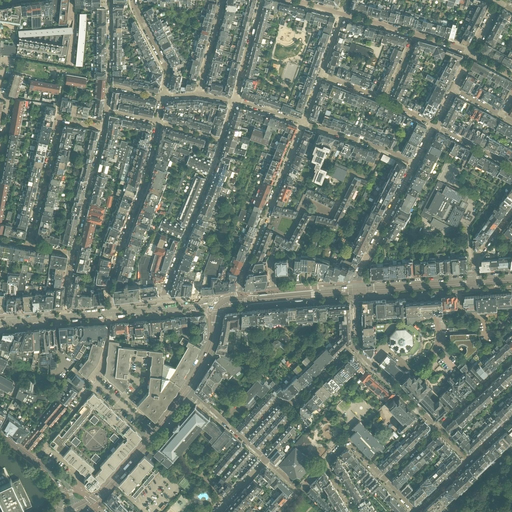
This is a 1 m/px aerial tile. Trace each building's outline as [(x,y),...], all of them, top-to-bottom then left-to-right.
[(59,0),(58,23),(58,24),(66,23),(67,0),(59,0)] [(384,19),(388,20),(393,4),(393,2),(393,0),(388,0),(388,1),(387,7),(384,19)] [(464,0),(463,5),(465,5),(464,10),(466,11),(468,6),(469,3),(473,5),(474,3),(487,9),(488,5),(489,5),(488,2),(479,0),(464,0)] [(40,1),(31,2),(30,27),(40,26),(40,25),(40,1)] [(371,15),(375,16),(379,3),(379,1),(377,1),(376,5),(374,4),(371,15)] [(20,3),(21,12),(19,23),(19,28),(30,27),(31,2),(20,3)] [(0,26),(2,27),(3,20),(19,23),(21,12),(20,3),(10,5),(11,6),(0,7),(0,26)] [(147,6),(148,4),(148,3),(144,3),(140,3),(144,11),(146,16),(157,10),(156,8),(154,8),(153,6),(148,9),(147,6)] [(477,7),(476,9),(484,13),(487,9),(474,3),(473,5),(477,7)] [(289,5),(285,4),(284,8),(281,17),(282,17),(280,24),(284,25),(285,23),(286,20),(283,20),(283,19),(284,17),(285,16),(286,12),(287,12),(289,5)] [(388,20),(393,21),(396,11),(393,10),(395,5),(393,4),(388,20)] [(158,9),(157,10),(146,16),(148,19),(160,13),(158,9)] [(303,9),(300,21),(304,22),(305,18),(307,19),(309,12),(309,11),(307,11),(307,10),(303,9)] [(407,25),(411,12),(411,10),(409,9),(408,12),(406,11),(405,15),(402,24),(407,25)] [(470,10),(469,12),(482,18),(484,13),(476,9),(475,12),(470,10)] [(511,21),(511,14),(510,14),(504,9),(502,10),(499,15),(511,21)] [(164,11),(162,12),(160,13),(148,19),(151,26),(162,21),(161,19),(166,16),(164,11)] [(313,24),(313,23),(316,12),(312,11),(311,12),(309,12),(307,19),(309,20),(309,23),(313,24)] [(407,25),(412,26),(415,14),(415,13),(411,12),(407,25)] [(469,12),(468,14),(467,16),(471,18),(480,22),(482,18),(469,12)] [(79,22),(79,25),(85,25),(85,22),(85,14),(77,14),(77,21),(79,22)] [(499,16),(497,19),(507,25),(508,22),(511,23),(511,21),(499,15),(498,16),(499,16)] [(326,27),(332,29),(335,18),(329,16),(326,27)] [(470,21),(469,23),(477,27),(480,22),(471,18),(467,16),(465,19),(470,21)] [(427,17),(427,18),(424,17),(423,20),(421,29),(425,30),(429,17),(427,17)] [(425,30),(430,32),(434,19),(429,17),(425,30)] [(448,38),(453,39),(455,34),(459,18),(458,17),(456,23),(456,24),(453,23),(448,38)] [(430,32),(434,33),(438,20),(436,20),(436,19),(434,19),(430,32)] [(434,33),(439,34),(443,20),(438,19),(438,20),(434,33)] [(495,23),(494,24),(508,31),(509,30),(507,29),(508,25),(507,25),(497,19),(495,23)] [(131,27),(132,30),(133,31),(134,30),(135,32),(140,29),(135,20),(132,22),(132,25),(133,27),(131,27)] [(163,20),(162,21),(151,26),(154,30),(166,24),(168,23),(166,21),(164,22),(163,20)] [(343,21),(339,31),(345,33),(348,21),(344,20),(343,21)] [(443,20),(439,34),(444,36),(448,22),(448,21),(446,20),(443,20)] [(465,21),(463,26),(475,32),(477,27),(469,23),(465,21)] [(448,38),(453,23),(450,22),(450,23),(448,22),(444,36),(448,38)] [(167,27),(166,24),(154,30),(156,35),(168,29),(171,27),(170,25),(168,27),(167,26),(167,27)] [(493,26),(492,29),(502,35),(504,32),(508,34),(509,32),(508,31),(494,24),(493,26)] [(76,28),(76,35),(84,36),(85,29),(85,25),(79,25),(79,28),(76,28)] [(319,30),(330,33),(332,29),(326,27),(322,26),(320,26),(318,25),(317,29),(319,30)] [(193,26),(193,28),(194,28),(201,30),(200,32),(209,35),(210,31),(210,30),(199,27),(194,26),(193,26)] [(465,30),(464,32),(472,36),(475,32),(463,26),(462,26),(461,28),(465,30)] [(71,32),(72,32),(71,27),(66,27),(18,31),(16,43),(17,43),(15,56),(21,57),(66,65),(71,32)] [(258,27),(256,32),(268,35),(269,35),(270,36),(270,33),(269,33),(264,32),(265,29),(258,27)] [(170,33),(168,29),(156,35),(158,39),(170,33)] [(375,37),(377,37),(377,38),(379,30),(374,29),(372,39),(371,42),(370,45),(375,46),(376,43),(373,42),(375,37)] [(490,33),(489,34),(501,41),(502,39),(501,38),(502,35),(492,29),(490,33)] [(319,30),(318,35),(321,36),(328,38),(330,33),(319,30)] [(377,37),(376,40),(381,42),(382,40),(384,31),(379,30),(377,38),(377,37)] [(347,33),(345,33),(339,31),(338,35),(351,40),(352,40),(353,39),(352,38),(348,37),(349,34),(347,33)] [(381,44),(385,45),(389,33),(388,32),(387,32),(385,31),(384,31),(382,40),(381,42),(381,44)] [(458,33),(457,35),(470,41),(472,36),(464,32),(463,35),(458,33)] [(133,43),(144,37),(142,33),(134,37),(136,39),(133,41),(133,43)] [(158,39),(161,44),(173,37),(170,33),(158,39)] [(388,42),(390,42),(393,34),(389,33),(385,45),(385,44),(387,44),(388,42)] [(317,34),(316,39),(319,40),(327,43),(328,38),(321,36),(318,35),(317,34)] [(455,34),(453,39),(459,42),(466,44),(469,43),(470,41),(457,35),(455,34)] [(488,36),(486,40),(493,43),(495,44),(496,41),(503,45),(505,43),(501,41),(489,34),(488,36)] [(78,43),(77,46),(83,47),(84,44),(84,36),(76,35),(75,43),(78,43)] [(195,41),(198,41),(207,43),(208,39),(196,36),(195,36),(193,35),(193,36),(195,36),(194,40),(195,40),(195,41)] [(255,36),(254,41),(267,45),(268,45),(268,43),(268,42),(267,42),(267,40),(263,38),(255,36)] [(138,43),(139,45),(146,42),(144,37),(133,43),(132,43),(132,45),(134,45),(138,43)] [(161,44),(163,48),(175,42),(179,40),(178,38),(174,40),(173,37),(161,44)] [(404,37),(399,49),(403,51),(408,39),(407,38),(404,37)] [(0,54),(1,54),(1,55),(1,54),(7,55),(11,56),(11,55),(12,55),(12,56),(13,56),(15,56),(17,43),(16,43),(13,42),(12,46),(3,44),(3,41),(0,40),(0,54)] [(482,52),(487,55),(493,43),(486,40),(481,50),(482,52)] [(418,42),(413,52),(419,55),(422,42),(419,41),(418,42)] [(136,52),(137,51),(148,45),(146,42),(139,45),(140,47),(135,50),(136,52)] [(163,48),(165,53),(176,47),(182,44),(181,43),(176,44),(175,42),(163,48)] [(315,45),(314,48),(324,51),(325,47),(312,42),(314,43),(313,45),(315,45)] [(351,42),(350,46),(349,49),(348,51),(348,52),(353,54),(370,60),(373,51),(351,42)] [(487,55),(492,57),(496,50),(494,49),(496,45),(495,44),(493,43),(487,55)] [(197,48),(196,50),(204,52),(205,47),(191,44),(190,46),(197,48)] [(333,49),(343,52),(344,52),(344,50),(348,51),(349,49),(347,48),(342,47),(335,44),(333,49)] [(431,55),(432,55),(434,53),(437,46),(431,44),(428,55),(431,56),(431,55)] [(137,51),(138,53),(139,55),(143,53),(150,49),(148,45),(137,51)] [(391,45),(389,50),(401,55),(403,51),(399,49),(397,48),(396,48),(394,47),(393,46),(391,45)] [(74,49),(74,57),(82,58),(83,47),(77,46),(77,50),(74,49)] [(216,46),(215,51),(229,54),(230,53),(230,52),(223,51),(224,48),(216,46)] [(434,60),(436,61),(442,48),(437,46),(434,53),(432,55),(435,56),(434,60)] [(492,57),(497,60),(503,47),(502,46),(501,49),(500,48),(499,51),(496,50),(492,57)] [(165,53),(168,57),(178,52),(181,50),(180,48),(177,49),(176,47),(165,53)] [(497,60),(501,62),(505,55),(503,53),(505,48),(503,47),(497,60)] [(308,51),(310,52),(322,56),(324,51),(314,48),(316,49),(315,51),(309,49),(308,51)] [(442,59),(445,52),(446,50),(442,48),(436,61),(438,62),(440,58),(442,59)] [(140,57),(141,59),(152,53),(150,49),(143,53),(144,55),(140,57)] [(332,53),(343,57),(344,55),(342,55),(343,52),(333,49),(332,53)] [(388,49),(387,53),(391,55),(399,58),(400,57),(401,55),(389,50),(388,49)] [(445,52),(448,54),(461,60),(463,57),(462,55),(446,50),(445,52)] [(511,51),(510,51),(508,54),(507,56),(505,55),(501,62),(506,65),(511,52),(511,51)] [(168,57),(170,61),(182,55),(181,53),(179,54),(178,52),(168,57)] [(322,56),(310,52),(311,52),(310,54),(312,54),(312,57),(321,60),(322,56)] [(143,63),(146,62),(154,57),(152,53),(141,59),(143,63)] [(330,58),(341,62),(343,57),(332,53),(330,58)] [(251,54),(249,59),(261,62),(263,62),(264,61),(262,60),(260,59),(261,57),(258,56),(251,54)] [(399,58),(391,55),(390,56),(387,55),(388,55),(385,54),(384,56),(391,59),(398,62),(399,58)] [(450,57),(449,60),(459,65),(461,60),(448,54),(447,56),(450,57)] [(182,55),(170,61),(172,66),(182,61),(183,60),(184,60),(184,59),(182,55)] [(214,55),(212,60),(223,63),(226,64),(227,64),(228,60),(228,59),(226,58),(225,62),(222,61),(223,61),(224,59),(223,58),(222,57),(214,55)] [(409,60),(419,65),(421,61),(418,59),(411,56),(409,60)] [(82,58),(74,57),(73,64),(81,65),(82,58)] [(146,70),(149,70),(151,71),(150,70),(148,66),(157,62),(154,57),(146,62),(147,65),(144,67),(146,70)] [(340,66),(340,65),(341,62),(330,58),(329,62),(340,66)] [(382,60),(385,61),(389,63),(396,66),(398,62),(391,59),(390,61),(383,58),(382,60)] [(304,59),(304,60),(307,61),(307,62),(311,64),(310,66),(318,69),(319,64),(308,60),(304,59)] [(409,60),(407,64),(413,67),(414,68),(417,69),(419,65),(414,62),(409,60)] [(445,60),(443,63),(457,69),(459,65),(449,60),(448,62),(445,60)] [(182,61),(172,66),(174,70),(174,72),(173,74),(181,75),(182,72),(181,72),(181,70),(178,69),(179,66),(181,66),(184,65),(183,63),(182,61)] [(385,61),(383,65),(389,67),(394,70),(395,68),(396,66),(389,63),(385,61)] [(469,72),(467,74),(471,76),(478,63),(474,61),(470,69),(472,70),(471,72),(470,71),(469,72)] [(150,70),(159,66),(157,62),(148,66),(150,70)] [(336,75),(341,77),(345,65),(346,64),(344,63),(343,66),(340,65),(340,66),(339,68),(336,75)] [(443,68),(444,69),(454,74),(457,69),(443,63),(442,64),(445,66),(443,68)] [(482,66),(478,63),(471,76),(473,77),(476,72),(478,73),(482,66)] [(350,81),(355,65),(356,65),(355,64),(353,67),(351,72),(348,71),(345,79),(350,81)] [(383,67),(382,69),(389,72),(392,74),(394,70),(383,65),(381,64),(380,66),(383,67)] [(407,64),(406,69),(412,72),(416,73),(417,69),(414,68),(413,67),(407,64)] [(341,77),(345,79),(348,71),(350,67),(345,65),(341,77)] [(350,81),(354,82),(359,71),(356,69),(356,68),(357,67),(356,67),(357,65),(355,65),(350,81)] [(480,74),(478,80),(479,81),(486,68),(482,66),(478,73),(480,74)] [(333,72),(334,69),(327,67),(325,71),(335,75),(336,73),(333,72)] [(389,72),(382,69),(378,67),(378,69),(379,69),(378,70),(382,71),(381,73),(391,78),(392,74),(389,72)] [(247,68),(246,72),(253,74),(255,75),(259,76),(259,73),(258,72),(259,71),(247,68)] [(484,76),(486,78),(490,70),(490,69),(490,70),(486,68),(479,81),(481,82),(484,76)] [(303,73),(308,75),(315,77),(316,73),(305,69),(303,73)] [(440,69),(439,71),(440,72),(452,78),(454,74),(444,69),(443,71),(440,69)] [(150,76),(161,79),(163,73),(162,73),(157,72),(151,71),(149,70),(147,76),(150,76)] [(485,84),(486,84),(487,85),(494,72),(493,71),(492,71),(490,70),(486,78),(488,79),(486,83),(485,84)] [(363,72),(362,72),(359,71),(354,82),(359,84),(363,72)] [(441,75),(440,78),(450,83),(452,78),(440,72),(439,71),(437,74),(441,75)] [(13,72),(11,77),(20,80),(22,75),(13,72)] [(359,84),(363,86),(367,74),(363,72),(359,84)] [(380,75),(379,77),(389,81),(391,78),(381,73),(379,72),(378,75),(380,75)] [(487,85),(489,86),(492,81),(494,82),(498,74),(496,73),(494,72),(487,85)] [(402,77),(411,82),(412,80),(415,81),(416,79),(411,76),(404,73),(402,77)] [(363,86),(368,87),(371,81),(372,76),(367,74),(363,86)] [(435,79),(427,74),(425,78),(434,82),(447,88),(450,83),(440,78),(437,76),(435,79)] [(467,74),(465,79),(475,84),(477,85),(479,86),(480,84),(476,82),(477,80),(473,77),(471,76),(467,74)] [(492,86),(491,87),(494,89),(495,89),(502,76),(498,74),(494,82),(496,83),(494,87),(492,85),(492,86)] [(378,76),(377,78),(378,79),(381,80),(380,82),(387,85),(389,81),(379,77),(378,76)] [(500,85),(502,86),(506,78),(502,76),(495,89),(497,90),(500,85)] [(81,77),(79,87),(81,88),(82,86),(85,86),(85,85),(87,86),(88,81),(86,80),(86,78),(81,77)] [(192,77),(189,90),(193,90),(195,88),(197,78),(192,77)] [(243,84),(243,85),(250,87),(254,88),(256,80),(245,77),(243,84)] [(400,81),(410,86),(411,84),(412,82),(411,82),(402,77),(400,81)] [(303,78),(301,83),(304,84),(312,86),(313,82),(303,78)] [(368,87),(372,89),(374,84),(375,83),(376,80),(377,78),(374,78),(373,81),(371,81),(368,87)] [(501,92),(502,93),(503,93),(510,80),(506,78),(502,86),(504,87),(501,92)] [(461,88),(474,95),(478,86),(479,86),(477,85),(476,87),(474,86),(475,84),(465,79),(461,88)] [(376,80),(375,83),(379,84),(378,86),(385,89),(387,85),(380,82),(376,80)] [(511,81),(510,80),(503,93),(505,94),(508,89),(510,90),(511,85),(511,81)] [(331,89),(332,85),(322,81),(321,85),(331,89)] [(432,86),(432,87),(444,93),(447,88),(434,82),(432,86)] [(474,95),(478,97),(484,86),(486,84),(485,84),(483,83),(481,87),(479,86),(478,86),(474,95)] [(374,84),(372,89),(374,90),(374,88),(375,87),(377,88),(376,91),(383,94),(385,89),(378,86),(374,84)] [(330,93),(331,89),(321,85),(319,90),(326,92),(327,91),(329,92),(328,93),(330,93)] [(331,99),(332,100),(337,86),(332,85),(331,89),(330,93),(329,96),(328,98),(328,99),(331,100),(331,99)] [(336,98),(338,98),(341,88),(337,86),(332,100),(332,102),(334,103),(336,98)] [(482,99),(482,100),(487,91),(489,89),(484,86),(478,97),(479,98),(479,99),(481,100),(482,99)] [(494,89),(491,87),(490,86),(489,89),(487,91),(482,100),(487,102),(491,94),(493,91),(494,89)] [(430,91),(432,92),(442,97),(444,93),(432,87),(430,91)] [(17,91),(8,88),(6,93),(15,96),(17,91)] [(254,88),(253,91),(252,93),(241,90),(240,95),(241,96),(254,101),(256,92),(255,92),(256,89),(254,88)] [(338,98),(337,102),(341,103),(342,102),(346,90),(341,88),(338,98)] [(258,102),(261,95),(261,93),(262,91),(257,89),(256,92),(254,101),(255,101),(255,102),(257,102),(258,102)] [(318,94),(328,98),(329,96),(325,95),(326,92),(319,90),(318,94)] [(342,102),(346,104),(350,91),(346,90),(342,102)] [(348,106),(350,107),(355,93),(350,91),(346,104),(345,104),(346,104),(348,105),(348,106)] [(430,91),(428,96),(440,102),(442,97),(432,92),(430,91)] [(491,104),(495,106),(502,93),(501,92),(498,91),(497,93),(496,96),(491,104)] [(258,102),(263,104),(266,92),(265,92),(263,96),(261,95),(258,102)] [(355,93),(350,107),(354,109),(355,105),(359,95),(355,93)] [(393,98),(403,103),(406,98),(401,96),(395,93),(393,97),(393,98)] [(502,93),(495,106),(500,109),(504,101),(507,95),(505,94),(503,93),(502,93)] [(487,102),(491,104),(496,96),(491,94),(487,102)] [(270,98),(267,105),(272,107),(275,97),(271,95),(270,98)] [(299,99),(298,101),(306,103),(307,99),(298,96),(296,95),(295,97),(299,99)] [(358,111),(361,104),(364,97),(359,95),(355,105),(358,106),(356,110),(358,111)] [(427,101),(438,106),(440,102),(428,96),(427,96),(425,100),(427,101)] [(454,101),(463,107),(465,103),(466,103),(466,102),(456,96),(454,101)] [(279,101),(276,108),(281,110),(285,98),(280,97),(279,101)] [(69,114),(75,115),(77,104),(78,101),(75,100),(75,101),(72,100),(72,103),(71,103),(70,110),(69,114)] [(288,104),(285,112),(290,113),(291,108),(292,106),(293,104),(294,102),(294,101),(292,100),(291,101),(291,102),(289,104),(288,103),(288,104)] [(44,110),(43,112),(54,113),(55,108),(52,107),(53,105),(33,101),(32,103),(44,105),(43,110),(44,110)] [(75,115),(81,116),(83,105),(83,102),(84,101),(81,101),(80,105),(77,104),(75,115)] [(165,108),(168,109),(170,109),(172,110),(173,110),(174,101),(168,101),(166,102),(166,103),(165,108)] [(372,112),(376,113),(380,103),(376,101),(372,112)] [(427,101),(424,107),(425,107),(435,112),(436,108),(437,109),(438,106),(427,101)] [(451,106),(460,110),(461,111),(462,110),(463,110),(463,109),(466,109),(466,108),(463,107),(454,101),(451,106)] [(212,106),(227,111),(228,107),(227,105),(213,102),(212,106)] [(379,113),(381,114),(385,106),(380,103),(376,113),(375,115),(377,116),(379,113)] [(420,104),(417,110),(420,112),(423,114),(430,117),(432,117),(435,112),(425,107),(424,107),(420,104)] [(467,119),(469,115),(473,106),(469,104),(466,111),(464,115),(463,116),(463,117),(467,119)] [(236,107),(235,110),(243,112),(247,114),(248,109),(243,108),(238,106),(238,105),(236,106),(236,107)] [(210,113),(224,118),(227,111),(212,106),(210,113)] [(381,114),(379,118),(381,119),(383,115),(386,116),(390,108),(385,106),(381,114)] [(451,106),(449,110),(461,117),(462,117),(463,117),(463,116),(464,115),(459,113),(460,110),(451,106)] [(469,121),(471,122),(478,108),(473,106),(469,115),(471,116),(469,121)] [(291,108),(290,113),(300,117),(301,116),(303,112),(295,109),(291,108)] [(386,116),(382,123),(384,124),(387,117),(390,119),(394,110),(390,108),(386,116)] [(475,118),(477,120),(482,111),(478,108),(471,122),(473,123),(475,118)] [(321,124),(326,125),(330,114),(330,113),(331,111),(326,110),(326,111),(325,112),(325,115),(324,118),(323,119),(323,120),(322,124),(321,124)] [(392,120),(394,121),(398,112),(394,110),(390,119),(388,122),(391,123),(392,120)] [(447,115),(456,119),(457,117),(460,119),(461,117),(449,110),(447,115)] [(42,115),(42,117),(52,119),(53,116),(54,114),(54,113),(43,112),(40,111),(39,114),(42,115)] [(252,119),(254,120),(257,112),(252,111),(249,122),(251,123),(252,119)] [(478,126),(480,127),(487,113),(482,111),(477,120),(480,121),(479,124),(478,126)] [(398,125),(399,122),(403,114),(398,112),(394,121),(393,124),(395,125),(395,124),(398,125)] [(224,118),(210,113),(210,114),(208,119),(208,121),(212,122),(222,125),(224,118)] [(487,125),(487,124),(491,116),(487,113),(480,127),(482,128),(484,123),(487,125)] [(234,114),(233,119),(244,123),(245,120),(241,119),(242,117),(234,114)] [(261,114),(258,125),(262,126),(263,126),(260,125),(261,122),(263,123),(266,115),(261,114)] [(334,115),(330,114),(326,125),(330,127),(333,118),(334,115)] [(335,114),(334,115),(333,118),(330,127),(334,128),(340,116),(335,114)] [(263,126),(262,126),(267,128),(270,117),(266,115),(263,123),(263,126)] [(317,120),(317,118),(310,115),(308,120),(316,122),(319,123),(322,124),(323,120),(323,119),(321,119),(320,121),(317,120)] [(458,126),(459,124),(454,122),(456,119),(447,115),(444,119),(458,126)] [(342,116),(340,116),(334,128),(339,130),(344,117),(342,116)] [(407,126),(411,119),(410,118),(407,116),(404,122),(403,122),(403,123),(406,125),(407,126)] [(487,124),(491,127),(495,118),(491,116),(487,124)] [(37,120),(41,121),(40,123),(51,125),(52,122),(52,119),(42,117),(38,117),(37,120)] [(254,128),(251,138),(253,139),(253,140),(254,139),(267,144),(272,131),(275,132),(275,131),(276,127),(279,120),(270,117),(267,128),(262,126),(258,125),(255,124),(255,126),(254,128)] [(347,118),(344,117),(339,130),(344,131),(349,119),(347,118)] [(491,127),(496,129),(500,120),(495,118),(491,127)] [(351,119),(349,119),(344,131),(349,133),(354,121),(351,119)] [(407,126),(412,128),(423,134),(425,131),(410,123),(412,119),(411,119),(407,126)] [(410,123),(425,131),(426,128),(427,128),(426,126),(412,119),(410,123)] [(442,124),(455,131),(458,126),(444,119),(442,124)] [(356,121),(354,121),(349,133),(353,134),(359,121),(357,120),(356,121)] [(498,133),(500,131),(504,123),(500,120),(496,129),(497,130),(496,133),(494,132),(493,134),(497,136),(498,133)] [(364,123),(359,121),(353,134),(358,136),(363,125),(364,123)] [(460,133),(465,124),(461,121),(459,124),(458,126),(455,131),(460,133)] [(39,127),(39,129),(49,131),(50,128),(51,125),(40,123),(37,122),(36,126),(39,127)] [(212,122),(211,127),(221,130),(222,125),(212,122)] [(283,122),(279,133),(281,133),(283,130),(285,131),(288,123),(283,122)] [(231,123),(230,128),(246,131),(247,131),(248,129),(241,127),(241,126),(239,125),(231,123)] [(363,125),(358,136),(363,137),(369,125),(364,123),(363,125)] [(465,136),(470,126),(471,124),(470,124),(469,126),(465,124),(460,133),(465,136)] [(470,138),(475,128),(477,125),(475,124),(473,128),(470,126),(465,136),(470,138)] [(63,126),(62,129),(73,132),(77,133),(78,128),(65,125),(63,126)] [(297,127),(292,125),(289,132),(295,134),(297,128),(297,127)] [(374,127),(369,125),(363,137),(368,139),(372,130),(374,127)] [(503,133),(507,135),(511,127),(507,125),(503,133)] [(388,129),(383,144),(387,145),(392,137),(393,135),(393,133),(390,131),(391,127),(389,126),(388,129)] [(211,127),(209,132),(219,135),(221,130),(211,127)] [(377,128),(374,127),(372,130),(368,139),(373,140),(377,128)] [(38,132),(38,135),(48,137),(49,134),(50,131),(49,131),(39,129),(34,128),(33,129),(35,129),(35,132),(36,132),(38,132)] [(77,144),(80,145),(82,140),(85,129),(78,128),(77,133),(76,138),(79,139),(77,144)] [(160,142),(160,144),(180,152),(185,154),(188,155),(189,154),(190,152),(190,151),(181,148),(181,149),(177,148),(179,143),(175,142),(172,141),(169,140),(168,139),(166,138),(164,137),(166,128),(164,128),(163,129),(161,137),(161,138),(161,141),(160,142)] [(229,131),(228,133),(245,137),(246,131),(230,128),(229,129),(228,130),(229,131)] [(373,140),(378,142),(381,133),(382,131),(382,132),(383,130),(377,128),(373,140)] [(407,133),(411,135),(420,140),(423,134),(412,128),(410,132),(409,131),(407,133)] [(474,141),(479,134),(480,131),(475,128),(470,138),(474,141)] [(62,129),(61,135),(70,137),(73,138),(74,134),(73,134),(73,132),(62,129)] [(305,129),(304,133),(314,138),(315,135),(312,134),(313,132),(312,132),(311,131),(310,131),(309,131),(305,129)] [(382,132),(382,131),(381,133),(378,142),(383,144),(388,129),(387,129),(386,131),(385,132),(382,132)] [(479,143),(483,136),(485,133),(486,130),(484,129),(483,132),(482,132),(481,135),(479,134),(474,141),(479,143)] [(122,133),(120,132),(119,134),(107,131),(106,133),(107,133),(106,137),(115,139),(117,140),(117,136),(118,136),(120,136),(122,136),(122,133)] [(228,133),(227,137),(241,140),(241,141),(249,143),(251,138),(245,137),(228,133)] [(435,136),(434,138),(445,144),(447,145),(450,139),(438,133),(437,133),(435,136)] [(483,136),(479,143),(484,146),(489,136),(485,133),(483,136)] [(37,138),(36,141),(47,143),(47,140),(48,140),(48,137),(38,135),(36,134),(34,134),(33,137),(36,138),(37,138)] [(327,154),(334,138),(327,136),(320,134),(313,151),(315,152),(312,159),(317,161),(314,166),(316,167),(315,170),(316,170),(312,179),(322,183),(327,169),(320,166),(321,164),(322,165),(327,154)] [(489,136),(484,146),(487,148),(487,147),(489,149),(494,140),(491,138),(493,136),(493,135),(490,134),(489,136)] [(61,135),(60,141),(69,143),(70,137),(61,135)] [(411,135),(408,140),(418,145),(417,145),(419,142),(420,140),(411,135)] [(292,140),(283,136),(282,136),(281,138),(278,137),(276,136),(275,138),(277,139),(280,140),(279,141),(283,142),(283,141),(286,142),(286,143),(288,144),(290,139),(292,140)] [(227,137),(225,143),(236,146),(237,143),(238,144),(239,142),(242,143),(241,148),(247,149),(249,143),(241,141),(241,140),(227,137)] [(302,137),(300,141),(311,145),(312,144),(309,143),(309,140),(302,137)] [(395,139),(392,137),(387,145),(388,145),(393,148),(398,139),(396,138),(395,139)] [(201,138),(198,148),(197,151),(200,152),(201,146),(203,147),(203,149),(214,152),(216,148),(207,145),(206,147),(204,147),(205,142),(206,140),(201,138)] [(334,138),(329,150),(331,151),(332,150),(334,151),(336,149),(339,140),(334,138)] [(432,144),(441,148),(443,149),(445,144),(434,138),(434,140),(432,143),(432,144)] [(280,140),(277,139),(276,141),(277,142),(276,144),(286,148),(288,144),(286,143),(286,142),(283,141),(283,142),(279,141),(280,140)] [(451,150),(450,152),(455,155),(456,154),(460,145),(450,139),(447,145),(452,148),(451,150)] [(494,140),(489,149),(493,151),(495,152),(500,143),(501,140),(498,139),(497,141),(497,142),(494,140)] [(35,144),(35,146),(45,149),(46,145),(46,146),(47,143),(36,141),(33,140),(32,143),(35,144)] [(334,151),(333,154),(333,155),(335,156),(336,156),(337,154),(339,155),(339,154),(340,154),(341,151),(345,142),(339,140),(336,149),(334,151)] [(408,140),(405,147),(414,151),(415,151),(414,151),(416,148),(418,145),(408,140)] [(59,146),(60,147),(68,149),(70,149),(71,146),(74,147),(74,144),(69,143),(60,141),(58,146),(59,146)] [(124,156),(143,161),(144,159),(146,149),(132,146),(126,145),(127,142),(121,141),(120,145),(120,147),(119,149),(118,155),(122,156),(124,156)] [(341,151),(340,154),(344,156),(349,143),(345,142),(341,151)] [(74,144),(74,147),(73,150),(80,152),(81,145),(80,145),(77,144),(75,143),(74,144)] [(225,144),(224,149),(230,151),(234,152),(233,153),(237,154),(237,153),(245,155),(247,150),(247,149),(241,148),(236,146),(225,143),(225,144)] [(275,143),(273,148),(276,149),(276,148),(280,150),(279,151),(282,152),(283,152),(285,152),(286,148),(276,144),(275,143)] [(349,143),(344,156),(348,158),(349,157),(350,154),(354,145),(349,143)] [(504,145),(500,143),(495,152),(499,154),(504,146),(504,145)] [(178,158),(182,159),(186,161),(187,159),(188,155),(185,154),(183,158),(179,156),(180,152),(160,144),(159,150),(178,158)] [(429,149),(428,150),(438,155),(441,148),(432,144),(430,147),(429,149)] [(299,145),(297,149),(308,153),(308,152),(305,151),(306,148),(299,145)] [(350,154),(349,157),(351,158),(350,159),(352,160),(353,160),(353,159),(359,146),(354,145),(350,154)] [(465,148),(460,145),(456,154),(461,157),(461,156),(465,148)] [(33,152),(44,155),(45,151),(45,149),(35,146),(31,146),(30,146),(29,149),(31,149),(34,150),(33,152)] [(117,158),(118,155),(119,149),(115,148),(113,148),(104,146),(102,154),(111,156),(114,157),(117,158)] [(359,146),(353,159),(358,161),(359,159),(364,148),(359,146)] [(508,148),(504,146),(499,154),(503,156),(508,148)] [(58,153),(67,155),(68,156),(69,153),(67,153),(68,149),(60,147),(58,147),(58,149),(59,150),(58,153)] [(276,149),(269,147),(268,149),(275,151),(274,154),(283,157),(285,152),(283,152),(282,152),(279,151),(280,150),(276,148),(276,149)] [(414,151),(405,147),(402,152),(410,156),(410,157),(412,156),(413,154),(414,151)] [(369,149),(364,148),(359,159),(358,161),(360,162),(362,158),(365,159),(369,149)] [(470,150),(465,148),(461,156),(465,158),(470,150)] [(511,150),(508,148),(503,156),(507,159),(511,150)] [(214,152),(203,149),(202,151),(205,152),(204,153),(204,154),(213,157),(214,152)] [(222,155),(230,157),(231,155),(229,154),(230,151),(224,149),(222,155)] [(366,163),(368,164),(374,151),(369,149),(365,159),(367,159),(366,163)] [(177,161),(178,158),(159,150),(158,153),(158,155),(172,161),(184,166),(186,161),(182,159),(181,162),(177,161)] [(428,150),(426,155),(435,160),(438,155),(428,150)] [(33,156),(32,158),(42,160),(43,157),(44,155),(33,152),(27,151),(27,152),(30,153),(29,155),(33,156)] [(374,151),(368,164),(372,165),(373,163),(374,161),(378,153),(378,152),(374,151)] [(468,161),(472,163),(477,153),(473,152),(471,157),(468,161)] [(57,156),(57,159),(65,161),(67,155),(58,153),(57,154),(57,155),(57,156)] [(283,157),(274,154),(274,156),(267,153),(266,155),(272,158),(272,159),(276,160),(276,159),(279,160),(279,161),(281,161),(283,157)] [(295,153),(294,158),(301,161),(304,162),(305,163),(307,158),(303,156),(295,153)] [(472,163),(476,164),(480,155),(477,153),(472,163)] [(115,162),(116,160),(117,158),(114,157),(114,159),(111,158),(111,156),(102,154),(101,158),(108,160),(115,162)] [(381,159),(391,165),(394,160),(383,154),(381,159)] [(157,158),(156,161),(168,165),(171,166),(172,161),(158,155),(157,157),(157,158)] [(222,155),(220,160),(241,166),(243,161),(230,157),(222,155)] [(266,155),(265,157),(268,159),(267,161),(271,162),(279,166),(281,161),(279,161),(279,160),(276,159),(276,160),(272,159),(272,158),(266,155)] [(426,155),(423,161),(432,166),(433,166),(436,161),(435,160),(426,155)] [(480,169),(481,167),(486,158),(484,157),(480,155),(476,164),(479,166),(478,169),(480,170),(480,169)] [(123,162),(142,167),(143,161),(124,156),(123,162)] [(30,162),(30,164),(41,167),(42,163),(42,161),(42,160),(32,158),(25,157),(24,158),(29,159),(28,161),(30,162)] [(292,162),(303,167),(304,165),(301,163),(301,161),(294,158),(292,162)] [(486,158),(481,167),(483,169),(486,170),(491,161),(488,159),(486,158)] [(56,163),(55,165),(65,168),(66,165),(64,165),(65,161),(57,159),(55,160),(55,161),(56,163)] [(207,160),(207,162),(205,166),(209,168),(211,164),(211,163),(212,162),(213,159),(212,159),(211,159),(210,160),(211,161),(212,161),(207,160)] [(119,174),(139,179),(141,171),(141,169),(142,167),(123,162),(120,161),(116,160),(115,162),(114,166),(114,168),(120,170),(119,174)] [(220,160),(219,165),(239,173),(241,166),(220,160)] [(391,165),(393,166),(404,171),(406,168),(407,166),(406,166),(396,160),(394,160),(391,165)] [(155,166),(166,170),(168,165),(156,161),(155,166)] [(420,167),(429,172),(432,166),(423,161),(421,165),(420,167)] [(488,172),(491,173),(496,163),(494,163),(491,161),(486,170),(489,171),(488,172)] [(279,166),(271,162),(270,165),(263,162),(262,164),(269,167),(269,166),(273,168),(272,169),(275,170),(277,170),(279,166)] [(292,162),(290,166),(298,169),(299,167),(301,168),(300,170),(302,171),(303,167),(292,162)] [(106,172),(108,165),(99,163),(99,166),(98,166),(98,168),(98,170),(105,172),(106,172)] [(336,163),(333,169),(331,174),(343,179),(348,168),(336,163)] [(494,173),(496,175),(501,166),(498,165),(496,163),(491,173),(493,175),(494,173)] [(269,167),(262,164),(261,166),(268,169),(267,171),(276,175),(277,170),(275,170),(272,169),(273,168),(269,166),(269,167)] [(54,169),(54,171),(64,174),(65,168),(55,165),(54,166),(53,168),(54,168),(54,169)] [(219,165),(217,170),(237,178),(239,173),(219,165)] [(82,166),(80,174),(88,176),(90,168),(82,166)] [(155,171),(155,172),(168,177),(167,177),(169,172),(166,170),(155,166),(154,170),(155,171)] [(290,166),(289,170),(300,175),(301,173),(297,171),(298,169),(290,166)] [(392,167),(390,171),(401,177),(402,175),(404,171),(393,166),(392,166),(392,167)] [(496,175),(501,177),(506,169),(501,166),(496,175)] [(420,167),(416,174),(426,179),(429,172),(420,167)] [(28,171),(27,174),(39,176),(40,171),(27,168),(26,171),(28,171)] [(262,169),(260,173),(266,176),(265,176),(269,178),(269,177),(272,178),(272,179),(274,179),(276,175),(267,171),(262,169)] [(506,180),(506,179),(510,171),(506,169),(501,177),(506,180)] [(215,174),(214,176),(235,184),(237,178),(217,170),(215,174)] [(287,174),(297,178),(299,178),(300,175),(289,170),(287,174)] [(52,171),(51,178),(63,180),(65,174),(64,174),(54,171),(52,171)] [(390,171),(387,176),(398,182),(400,178),(401,177),(390,171)] [(153,178),(165,183),(168,177),(155,172),(154,172),(154,173),(153,174),(153,175),(153,176),(154,177),(153,178)] [(259,173),(258,173),(261,174),(259,179),(264,181),(271,184),(272,184),(274,179),(272,179),(272,178),(269,177),(269,178),(265,176),(266,176),(260,173),(259,173)] [(120,179),(137,186),(138,182),(139,179),(119,174),(118,178),(120,179)] [(195,174),(193,178),(203,182),(204,182),(203,182),(205,179),(205,178),(197,175),(195,174)] [(414,177),(413,180),(422,185),(426,179),(416,174),(415,177),(414,177)] [(214,176),(212,182),(233,190),(235,184),(214,176)] [(384,182),(385,182),(396,188),(397,186),(399,182),(398,182),(387,176),(384,182)] [(354,177),(348,190),(354,193),(359,183),(366,185),(368,181),(354,177)] [(63,180),(51,178),(49,183),(62,186),(64,186),(65,184),(62,184),(63,180)] [(151,184),(165,189),(167,184),(166,183),(165,183),(153,178),(153,180),(152,180),(151,184)] [(193,178),(192,182),(202,187),(203,183),(203,182),(193,178)] [(123,187),(135,191),(136,188),(137,186),(120,179),(119,182),(123,183),(123,182),(124,183),(124,184),(123,187)] [(412,182),(410,185),(420,190),(422,185),(413,180),(412,182)] [(258,184),(258,186),(269,190),(272,185),(262,181),(261,185),(258,184)] [(442,229),(447,232),(448,232),(452,224),(456,227),(468,204),(466,203),(470,196),(455,188),(454,189),(450,187),(450,185),(447,184),(446,185),(438,181),(420,215),(430,220),(431,218),(433,219),(430,224),(441,230),(442,229)] [(212,182),(210,187),(231,196),(233,190),(212,182)] [(283,185),(283,186),(284,186),(286,187),(286,188),(288,188),(297,192),(298,191),(296,190),(297,187),(293,186),(291,185),(284,182),(284,183),(283,184),(283,185)] [(382,186),(382,187),(393,193),(395,189),(396,188),(385,182),(385,183),(386,183),(384,187),(382,186)] [(49,183),(48,188),(60,191),(61,191),(63,192),(64,186),(62,186),(49,183)] [(150,190),(163,195),(165,189),(151,184),(150,188),(151,188),(150,190)] [(410,185),(407,191),(417,196),(420,190),(410,185)] [(259,188),(258,192),(267,196),(269,190),(258,186),(257,188),(259,188)] [(282,188),(281,190),(284,191),(290,193),(292,194),(293,192),(298,194),(298,192),(297,192),(288,188),(286,188),(286,187),(284,186),(283,186),(282,186),(282,188)] [(304,186),(298,200),(302,201),(306,194),(311,197),(314,191),(304,186)] [(116,191),(133,197),(135,191),(123,187),(122,189),(121,190),(120,190),(121,188),(117,187),(116,191)] [(210,187),(208,193),(218,197),(225,200),(229,202),(231,196),(210,187)] [(380,192),(380,193),(390,198),(391,196),(393,193),(382,187),(380,191),(380,192)] [(48,188),(47,194),(59,197),(61,191),(60,191),(48,188)] [(314,191),(311,197),(318,200),(321,194),(323,190),(320,188),(318,193),(314,191)] [(146,195),(148,196),(160,201),(163,195),(150,190),(149,192),(148,192),(146,195)] [(278,197),(285,200),(289,202),(291,197),(289,196),(290,193),(281,190),(278,197)] [(348,190),(344,198),(350,201),(354,193),(348,190)] [(119,198),(131,202),(133,197),(116,191),(115,193),(118,195),(120,195),(119,198)] [(407,191),(405,196),(414,201),(417,196),(407,191)] [(101,197),(102,195),(92,192),(91,197),(105,201),(105,198),(105,197),(102,197),(101,197)] [(254,195),(253,197),(265,201),(267,196),(258,192),(256,196),(254,195)] [(208,193),(206,197),(222,204),(224,204),(224,202),(217,199),(218,197),(208,193)] [(379,193),(376,198),(387,203),(389,200),(390,198),(380,193),(379,194),(379,193)] [(503,198),(504,199),(511,205),(511,204),(511,197),(507,194),(506,193),(503,198)] [(186,196),(183,203),(194,207),(195,204),(195,203),(196,202),(196,201),(197,198),(197,197),(189,194),(188,197),(186,196)] [(328,198),(321,194),(318,200),(325,204),(328,198)] [(107,197),(105,205),(110,206),(111,202),(113,196),(110,195),(108,195),(108,197),(107,197)] [(145,201),(157,206),(160,207),(161,204),(159,203),(160,201),(148,196),(147,198),(146,197),(146,198),(145,199),(145,200),(145,201)] [(405,196),(402,201),(412,206),(414,201),(405,196)] [(117,204),(128,208),(130,204),(131,202),(119,198),(118,197),(117,200),(119,201),(117,204)] [(216,207),(220,208),(222,204),(206,197),(204,202),(216,207)] [(244,222),(248,223),(257,227),(261,218),(259,217),(260,214),(262,208),(265,201),(253,197),(252,199),(255,200),(253,203),(246,200),(245,203),(253,206),(251,209),(250,212),(242,209),(237,220),(241,221),(244,222)] [(276,201),(275,205),(282,207),(284,203),(285,200),(278,197),(276,201)] [(21,200),(20,203),(31,206),(33,201),(20,198),(19,200),(21,200)] [(334,201),(328,198),(325,204),(332,207),(334,201)] [(344,198),(339,207),(345,210),(347,207),(353,210),(355,207),(353,206),(353,205),(351,204),(349,203),(350,201),(344,198)] [(374,203),(375,204),(385,209),(386,207),(387,203),(376,198),(374,203)] [(499,204),(500,205),(507,210),(510,207),(511,205),(504,199),(499,204)] [(264,236),(261,244),(267,246),(267,247),(273,249),(272,253),(276,255),(278,248),(279,247),(284,250),(285,250),(286,247),(290,249),(293,249),(296,251),(300,244),(296,242),(300,235),(305,227),(308,221),(309,218),(312,219),(314,215),(306,213),(305,213),(303,215),(300,215),(298,214),(296,214),(299,209),(299,208),(302,201),(298,200),(295,207),(293,211),(290,211),(290,210),(290,209),(286,208),(288,202),(285,200),(284,203),(282,207),(275,205),(273,211),(271,214),(272,214),(276,215),(274,217),(275,218),(268,230),(267,229),(264,236)] [(144,205),(143,207),(155,211),(157,206),(145,201),(145,202),(144,202),(144,203),(144,204),(144,205)] [(402,201),(399,207),(409,211),(412,206),(402,201)] [(204,202),(202,207),(215,212),(216,210),(215,209),(216,207),(204,202)] [(88,209),(103,212),(104,208),(105,208),(105,207),(90,203),(88,209)] [(115,210),(126,214),(128,208),(117,204),(116,203),(115,206),(116,206),(115,210)] [(183,203),(181,207),(191,211),(193,207),(194,207),(183,203)] [(44,204),(43,209),(56,212),(56,210),(58,210),(58,207),(57,207),(44,204)] [(371,209),(372,209),(382,214),(384,210),(385,209),(375,204),(374,205),(373,205),(371,209)] [(65,212),(69,212),(79,214),(81,206),(73,205),(72,205),(71,208),(70,208),(70,210),(65,209),(65,212)] [(500,205),(497,209),(504,215),(505,213),(507,210),(500,205)] [(142,206),(141,210),(142,211),(142,212),(153,217),(157,218),(158,216),(154,214),(155,211),(143,207),(142,206)] [(18,213),(20,213),(29,215),(30,210),(17,207),(17,210),(18,210),(18,213)] [(202,207),(200,211),(210,215),(211,212),(215,213),(219,215),(220,214),(215,212),(202,207)] [(339,207),(335,216),(341,219),(345,210),(339,207)] [(399,207),(396,213),(407,219),(409,220),(411,216),(409,215),(411,212),(409,211),(399,207)] [(492,212),(493,213),(494,213),(501,219),(503,216),(504,215),(497,209),(495,208),(494,208),(494,209),(494,210),(492,212)] [(87,215),(101,218),(102,214),(105,215),(105,213),(103,212),(88,209),(87,215)] [(372,209),(369,215),(379,220),(380,218),(382,214),(372,209)] [(112,214),(112,215),(123,219),(124,217),(125,218),(126,214),(115,210),(114,212),(113,212),(112,214)] [(200,213),(198,216),(217,224),(218,221),(219,219),(219,218),(210,215),(200,211),(200,213)] [(140,216),(139,218),(151,223),(153,217),(141,212),(139,216),(140,216)] [(392,220),(404,226),(407,219),(396,213),(394,217),(392,220)] [(493,213),(489,217),(497,224),(501,219),(494,213),(493,213)] [(42,214),(40,220),(53,223),(55,217),(42,214)] [(87,215),(85,220),(95,223),(101,224),(103,225),(103,223),(102,222),(100,222),(101,218),(87,215)] [(112,221),(122,225),(124,221),(123,220),(123,219),(112,215),(111,217),(113,218),(112,221)] [(177,219),(180,220),(187,223),(187,222),(189,219),(179,215),(177,219)] [(327,218),(314,215),(312,219),(316,220),(315,222),(325,225),(327,218)] [(369,215),(366,221),(376,226),(378,223),(377,223),(379,220),(369,215)] [(198,216),(196,221),(208,226),(211,227),(218,230),(219,231),(219,230),(220,225),(217,224),(198,216)] [(335,216),(333,220),(337,228),(341,219),(335,216)] [(489,217),(486,222),(494,228),(497,224),(489,217)] [(138,222),(137,224),(149,228),(151,223),(139,218),(138,219),(137,220),(137,221),(137,222),(138,222)] [(333,220),(327,218),(325,225),(328,231),(332,232),(334,229),(334,227),(337,228),(333,220)] [(40,220),(39,225),(52,228),(53,223),(40,220)] [(85,220),(84,226),(94,229),(95,223),(85,220)] [(399,233),(398,232),(400,228),(402,229),(404,230),(406,227),(404,226),(392,220),(389,227),(388,228),(385,234),(392,238),(397,240),(399,237),(397,236),(399,233)] [(110,226),(119,230),(120,228),(121,229),(122,225),(112,221),(111,224),(109,223),(108,227),(109,227),(110,226)] [(196,221),(195,226),(209,232),(211,227),(208,226),(196,221)] [(366,221),(363,226),(374,231),(375,229),(376,226),(366,221)] [(9,234),(11,229),(12,224),(12,223),(9,222),(9,223),(6,223),(6,225),(4,225),(3,233),(9,234)] [(486,222),(482,227),(490,233),(494,228),(486,222)] [(135,225),(134,229),(147,234),(149,231),(147,231),(147,230),(148,230),(149,228),(137,224),(136,223),(136,225),(135,225)] [(248,223),(246,228),(255,232),(257,227),(248,223)] [(39,225),(38,231),(48,234),(48,233),(49,233),(49,234),(50,234),(52,228),(39,225)] [(84,226),(83,232),(93,235),(94,229),(84,226)] [(106,232),(116,235),(117,233),(117,234),(117,233),(119,233),(120,230),(119,230),(110,226),(109,227),(108,227),(106,232)] [(195,226),(193,230),(205,235),(207,236),(209,232),(195,226)] [(360,231),(359,232),(370,237),(371,237),(372,235),(373,231),(374,231),(363,226),(361,232),(360,231)] [(511,230),(507,226),(503,231),(511,238),(511,230)] [(482,227),(478,232),(486,239),(490,233),(482,227)] [(11,229),(9,234),(23,237),(23,236),(24,236),(26,230),(17,228),(16,228),(15,230),(11,229)] [(244,233),(245,233),(254,237),(255,232),(246,228),(244,233)] [(132,234),(144,239),(146,240),(148,234),(147,234),(134,229),(133,229),(133,231),(132,234)] [(193,230),(191,235),(201,239),(203,240),(205,235),(193,230)] [(36,239),(48,241),(49,236),(49,234),(49,233),(48,233),(48,234),(38,231),(36,239)] [(82,236),(81,238),(91,240),(93,235),(83,232),(82,236)] [(105,239),(115,241),(114,241),(115,239),(117,239),(118,237),(117,237),(116,236),(117,235),(116,235),(106,232),(103,239),(104,239),(105,239)] [(154,233),(149,242),(157,244),(175,250),(177,245),(179,240),(167,236),(157,232),(157,233),(155,232),(154,233)] [(240,237),(252,241),(253,237),(254,237),(245,233),(244,233),(241,232),(239,236),(240,237)] [(360,233),(358,238),(368,243),(369,240),(370,237),(359,232),(360,233)] [(476,235),(474,237),(482,243),(486,239),(478,232),(477,232),(475,235),(476,235)] [(48,241),(58,242),(59,239),(59,237),(53,236),(53,235),(50,234),(49,234),(49,236),(48,241)] [(131,239),(131,241),(142,245),(144,239),(132,234),(131,234),(130,237),(131,238),(131,239)] [(189,240),(199,244),(205,247),(206,245),(203,244),(200,243),(201,239),(191,235),(189,240)] [(240,239),(238,242),(250,246),(252,241),(240,237),(239,239),(240,239)] [(353,243),(365,249),(365,248),(366,246),(368,243),(358,238),(356,237),(354,241),(353,243)] [(482,243),(474,237),(472,240),(473,249),(474,250),(477,250),(478,248),(479,248),(482,243)] [(91,240),(81,238),(80,244),(90,246),(91,240)] [(95,251),(112,255),(116,241),(115,241),(105,239),(104,242),(103,242),(100,251),(100,249),(96,249),(95,251)] [(129,244),(129,246),(136,249),(140,250),(142,245),(131,241),(130,240),(130,241),(129,241),(128,243),(129,244)] [(187,246),(197,250),(204,252),(205,250),(198,248),(199,244),(189,240),(187,246)] [(238,241),(236,247),(248,251),(250,246),(238,242),(238,241)] [(149,242),(142,254),(170,263),(170,262),(171,261),(175,250),(157,244),(149,242)] [(357,252),(362,254),(363,252),(365,249),(353,243),(350,248),(357,252)] [(261,244),(258,251),(264,253),(267,247),(267,246),(261,244)] [(127,246),(126,251),(135,254),(141,255),(141,253),(135,251),(136,249),(129,246),(127,246)] [(197,250),(187,246),(185,251),(195,255),(199,256),(202,257),(203,255),(196,252),(197,250)] [(236,247),(235,252),(246,256),(248,251),(236,247)] [(99,257),(111,260),(112,255),(95,251),(94,257),(99,257)] [(124,256),(134,259),(137,259),(138,257),(134,256),(135,254),(126,251),(124,256)] [(193,260),(197,262),(199,256),(195,255),(185,251),(183,256),(193,260)] [(258,251),(254,261),(262,260),(264,253),(258,251)] [(351,261),(354,262),(355,262),(357,263),(357,264),(359,261),(360,261),(360,259),(360,258),(362,254),(357,252),(355,252),(351,261)] [(451,259),(452,272),(455,272),(460,271),(459,256),(459,254),(454,255),(454,252),(450,252),(451,259)] [(498,252),(498,255),(498,259),(499,268),(510,268),(511,257),(503,257),(502,252),(498,252)] [(50,253),(49,265),(64,267),(65,266),(65,265),(65,263),(66,262),(65,262),(66,260),(66,259),(66,257),(67,257),(67,256),(50,253)] [(206,266),(203,273),(205,273),(204,277),(202,294),(209,293),(212,293),(213,285),(216,285),(216,282),(219,282),(219,275),(219,270),(222,260),(223,257),(211,253),(210,255),(208,260),(207,262),(206,265),(206,266)] [(307,270),(313,270),(315,258),(315,256),(315,253),(312,253),(312,256),(308,255),(308,256),(307,270)] [(435,254),(436,257),(436,261),(437,273),(444,272),(443,260),(443,253),(435,254)] [(490,269),(489,257),(490,256),(490,254),(488,253),(486,253),(483,257),(481,260),(482,264),(479,264),(480,270),(490,269)] [(142,254),(138,262),(141,263),(140,268),(140,286),(141,298),(142,298),(149,297),(150,298),(153,298),(154,297),(154,296),(159,296),(158,291),(158,290),(157,290),(157,288),(157,287),(156,287),(156,286),(155,286),(154,282),(164,280),(166,275),(167,271),(168,269),(170,263),(142,254)] [(498,255),(490,256),(489,257),(490,269),(499,268),(498,259),(498,255)] [(122,264),(132,266),(133,266),(134,264),(133,263),(134,259),(124,256),(122,264)] [(183,256),(181,262),(191,266),(199,269),(199,267),(195,265),(197,262),(193,260),(183,256)] [(244,260),(234,257),(233,256),(231,262),(233,263),(229,271),(239,274),(244,261),(244,260)] [(467,256),(459,256),(460,271),(463,271),(466,271),(468,270),(468,269),(467,256)] [(98,264),(109,266),(111,260),(99,257),(97,264),(98,264)] [(429,261),(428,261),(429,273),(437,273),(436,261),(436,257),(429,258),(429,261)] [(313,272),(319,273),(322,261),(322,259),(315,258),(313,270),(313,272)] [(409,259),(405,260),(406,275),(409,275),(411,275),(413,274),(413,263),(414,263),(414,274),(421,274),(421,261),(413,261),(413,259),(413,258),(409,258),(409,259)] [(420,258),(421,261),(421,274),(429,273),(428,261),(428,258),(420,258)] [(276,273),(276,274),(278,275),(280,275),(281,274),(281,273),(287,273),(288,273),(287,273),(287,271),(287,270),(287,268),(289,268),(289,267),(291,266),(293,259),(287,259),(287,261),(275,261),(276,271),(276,273)] [(324,279),(329,264),(330,262),(323,259),(322,259),(322,261),(319,273),(318,274),(320,275),(320,276),(320,277),(324,278),(324,279)] [(336,263),(330,279),(334,281),(335,279),(337,279),(338,277),(344,260),(341,259),(339,265),(336,263)] [(338,277),(342,278),(344,279),(344,277),(351,262),(345,259),(344,260),(338,277)] [(397,259),(397,260),(398,276),(402,275),(406,275),(405,260),(405,259),(397,259)] [(451,259),(443,260),(444,272),(452,272),(451,259)] [(222,260),(219,270),(226,272),(227,267),(222,265),(223,262),(222,261),(222,260)] [(266,260),(262,260),(254,261),(252,261),(246,275),(245,277),(245,280),(245,281),(244,289),(256,288),(256,287),(256,288),(266,287),(267,285),(267,284),(267,282),(268,281),(268,280),(268,279),(268,277),(266,260)] [(330,280),(330,279),(336,263),(337,261),(334,260),(332,265),(329,264),(324,279),(324,280),(327,280),(328,280),(328,279),(330,280)] [(389,262),(389,263),(390,276),(393,276),(397,276),(398,276),(397,260),(392,261),(392,262),(389,262)] [(139,298),(141,298),(140,286),(140,268),(141,263),(138,262),(135,267),(137,267),(137,266),(138,267),(138,276),(138,279),(138,281),(134,281),(129,284),(129,285),(128,286),(128,284),(127,284),(128,295),(129,299),(130,299),(135,298),(139,298)] [(183,268),(187,270),(192,272),(193,271),(193,270),(190,269),(191,266),(181,262),(179,267),(183,268)] [(351,262),(344,277),(348,279),(351,278),(353,273),(355,268),(357,264),(357,263),(355,262),(354,262),(354,263),(351,262)] [(20,273),(19,273),(18,291),(23,291),(23,294),(23,295),(23,310),(32,309),(31,294),(32,290),(32,285),(33,281),(31,281),(31,283),(31,285),(25,285),(27,277),(32,278),(33,273),(27,272),(28,265),(26,265),(22,265),(21,270),(20,273)] [(175,295),(181,295),(182,285),(187,270),(183,268),(180,276),(178,283),(175,295)] [(186,295),(191,295),(192,295),(194,282),(197,272),(193,271),(192,272),(187,270),(182,285),(181,295),(186,295)] [(228,273),(226,272),(219,270),(219,275),(219,282),(216,282),(216,285),(216,292),(221,292),(224,291),(229,291),(228,281),(228,273)] [(7,271),(7,282),(6,292),(6,293),(5,310),(6,310),(6,311),(7,311),(11,310),(12,310),(12,309),(13,309),(15,309),(15,310),(16,310),(18,291),(19,273),(16,272),(11,272),(7,271)] [(194,282),(192,295),(196,295),(202,294),(204,277),(205,273),(203,273),(197,271),(197,272),(194,282)] [(228,272),(228,273),(228,281),(236,280),(237,275),(228,272)] [(48,276),(46,286),(45,292),(45,295),(45,308),(51,308),(54,285),(55,277),(51,277),(48,276)] [(63,278),(55,277),(54,285),(61,286),(63,278)] [(237,280),(236,280),(228,281),(229,291),(235,290),(236,288),(237,281),(237,280)] [(97,286),(99,303),(102,303),(104,301),(104,300),(102,289),(104,283),(103,282),(94,281),(93,281),(93,285),(94,285),(94,286),(97,286)] [(171,295),(175,295),(178,283),(174,282),(172,288),(171,290),(170,293),(171,295)] [(41,284),(40,283),(39,285),(38,293),(39,309),(45,308),(45,295),(41,295),(42,292),(43,293),(43,292),(45,292),(46,286),(41,286),(41,284)] [(128,295),(127,284),(126,284),(126,286),(125,286),(125,287),(121,288),(120,284),(116,285),(117,289),(115,289),(115,290),(115,292),(115,293),(115,296),(116,298),(116,299),(116,300),(116,301),(117,301),(122,300),(123,300),(129,299),(128,295)] [(33,294),(31,294),(32,309),(33,309),(34,309),(39,309),(38,293),(39,285),(38,285),(38,286),(32,285),(32,290),(33,290),(33,294)] [(54,285),(51,308),(62,308),(63,292),(65,286),(61,286),(54,285)] [(80,295),(80,306),(80,305),(88,305),(89,296),(90,288),(83,287),(83,291),(81,291),(80,295)] [(70,290),(69,295),(74,296),(74,306),(75,306),(80,306),(80,295),(81,291),(79,291),(77,291),(70,290)] [(488,295),(485,295),(487,308),(486,308),(486,312),(497,311),(497,309),(496,295),(491,295),(490,293),(487,294),(488,295)] [(501,294),(496,295),(497,309),(502,308),(502,310),(510,309),(510,306),(511,305),(511,296),(511,293),(506,294),(501,294)] [(477,311),(477,313),(486,312),(486,308),(487,308),(485,295),(483,296),(483,294),(480,294),(480,296),(476,296),(477,311)] [(445,297),(440,297),(441,304),(442,304),(443,312),(451,312),(450,296),(445,296),(445,297)] [(466,311),(477,311),(476,296),(465,297),(465,300),(464,300),(464,308),(465,308),(466,309),(466,311)] [(412,299),(406,299),(407,318),(407,324),(408,325),(410,323),(412,324),(417,318),(420,318),(420,317),(420,316),(423,316),(426,318),(429,318),(431,315),(431,312),(437,312),(439,317),(443,317),(443,315),(443,312),(442,304),(441,304),(440,297),(437,298),(435,300),(426,301),(426,300),(424,297),(419,298),(415,302),(412,299)] [(387,315),(388,315),(390,307),(390,300),(386,301),(386,300),(385,300),(385,299),(382,299),(382,300),(376,301),(376,309),(376,311),(376,313),(376,314),(377,314),(377,316),(381,316),(387,316),(387,315)] [(390,307),(388,315),(393,315),(393,317),(397,317),(397,318),(402,318),(406,318),(407,318),(406,299),(396,299),(396,300),(390,300),(390,307)] [(373,313),(376,313),(376,311),(376,309),(376,301),(366,301),(365,301),(363,301),(363,302),(362,302),(362,314),(373,313)] [(343,318),(343,321),(350,320),(349,308),(349,305),(349,304),(349,303),(346,304),(346,303),(346,304),(342,304),(343,315),(345,315),(345,318),(343,318)] [(330,319),(336,318),(335,314),(336,314),(335,304),(334,304),(334,305),(329,305),(330,311),(328,314),(329,315),(330,319)] [(318,319),(318,322),(326,321),(326,316),(327,316),(328,314),(330,311),(329,305),(328,305),(324,305),(321,306),(317,306),(316,306),(318,319)] [(313,320),(318,319),(316,306),(311,306),(306,307),(308,322),(308,325),(313,324),(313,320)] [(307,325),(308,322),(306,307),(302,307),(297,308),(296,308),(297,318),(297,321),(295,321),(295,324),(298,324),(298,325),(307,325)] [(289,321),(289,317),(288,308),(284,309),(284,308),(280,309),(281,322),(281,323),(286,323),(286,322),(289,321)] [(296,318),(297,318),(296,308),(294,308),(293,308),(288,308),(289,317),(296,317),(296,318)] [(269,326),(269,325),(272,324),(272,325),(272,327),(273,327),(273,323),(272,309),(268,309),(268,310),(264,310),(266,324),(266,326),(269,326)] [(277,322),(281,322),(280,309),(276,309),(272,309),(273,323),(277,323),(277,322)] [(259,329),(259,328),(257,310),(256,310),(249,311),(251,327),(255,327),(258,327),(258,328),(258,329),(259,329)] [(263,324),(266,324),(264,310),(261,310),(257,310),(259,328),(260,327),(260,326),(259,325),(263,325),(263,324)] [(242,328),(241,330),(241,331),(243,331),(243,330),(243,328),(247,328),(251,327),(249,311),(243,312),(242,328)] [(240,339),(241,333),(241,331),(241,330),(238,330),(239,328),(242,328),(243,312),(242,312),(238,313),(232,314),(230,331),(235,331),(237,331),(236,338),(240,339)] [(216,360),(221,364),(231,373),(233,375),(235,374),(237,376),(241,373),(239,370),(241,370),(242,367),(243,368),(244,367),(233,360),(235,349),(236,348),(238,348),(240,340),(240,339),(236,338),(237,331),(235,331),(232,354),(227,353),(228,352),(227,350),(227,349),(228,342),(227,342),(228,337),(230,331),(232,314),(228,314),(227,314),(227,315),(226,315),(225,316),(225,317),(224,317),(224,318),(224,322),(223,327),(221,335),(220,340),(219,342),(220,342),(218,346),(218,347),(215,353),(219,354),(221,357),(220,357),(219,358),(218,358),(218,359),(216,360)] [(187,334),(187,328),(186,317),(179,317),(180,324),(178,325),(178,326),(178,325),(179,330),(179,333),(187,334)] [(167,327),(171,326),(170,319),(170,318),(165,319),(163,332),(166,333),(167,327)] [(153,342),(159,342),(160,328),(160,320),(151,321),(153,342)] [(134,340),(144,339),(142,321),(132,322),(133,330),(134,337),(134,340)] [(115,333),(124,332),(124,323),(115,324),(115,334),(115,333)] [(408,325),(407,324),(399,324),(399,328),(398,328),(398,329),(396,329),(395,330),(391,335),(390,336),(390,337),(390,344),(390,346),(391,347),(396,350),(396,351),(398,352),(399,352),(401,352),(401,356),(409,355),(410,354),(412,356),(421,346),(420,342),(420,343),(418,343),(417,339),(417,336),(420,336),(420,331),(412,324),(410,323),(408,325)] [(363,334),(377,333),(384,333),(386,324),(373,324),(362,325),(363,331),(363,334)] [(88,340),(88,343),(92,344),(92,343),(99,344),(99,325),(88,326),(88,331),(92,331),(90,340),(88,340)] [(73,358),(82,343),(83,343),(88,343),(88,340),(90,340),(92,331),(88,331),(88,326),(83,326),(83,332),(76,344),(74,342),(72,341),(72,343),(67,343),(67,347),(67,354),(73,358)] [(73,338),(72,341),(74,342),(76,344),(83,332),(83,326),(78,326),(78,333),(79,333),(79,334),(77,338),(76,338),(75,338),(73,338)] [(66,347),(67,347),(67,343),(66,327),(65,327),(64,327),(60,327),(59,327),(58,327),(59,340),(60,346),(60,347),(62,348),(60,350),(64,353),(66,349),(66,347)] [(52,348),(51,344),(50,328),(49,328),(47,329),(46,329),(45,329),(47,345),(47,348),(49,348),(49,352),(50,360),(50,364),(50,367),(57,367),(55,349),(52,349),(52,348)] [(38,365),(38,366),(39,366),(41,366),(42,367),(43,368),(43,369),(45,369),(46,370),(48,369),(47,364),(46,360),(49,360),(49,356),(49,348),(47,348),(47,345),(45,329),(38,330),(38,329),(37,329),(37,335),(39,352),(45,352),(46,355),(43,355),(43,356),(42,356),(41,356),(39,356),(39,357),(38,365)] [(25,331),(16,350),(11,362),(13,363),(14,362),(18,354),(32,357),(33,348),(32,330),(25,331)] [(12,344),(11,344),(9,349),(16,350),(25,331),(14,332),(14,336),(12,344)] [(8,369),(11,362),(16,350),(9,349),(11,344),(11,342),(12,341),(12,338),(13,333),(6,333),(3,333),(2,333),(2,334),(1,338),(0,341),(0,356),(4,358),(4,357),(7,358),(4,367),(8,369)] [(313,335),(320,341),(322,339),(315,333),(313,335)] [(342,336),(341,337),(348,344),(351,340),(351,336),(350,333),(342,334),(342,336)] [(457,349),(458,348),(458,347),(459,346),(460,345),(461,345),(462,345),(463,345),(464,345),(465,346),(466,346),(466,347),(467,347),(467,348),(467,349),(467,350),(467,351),(466,352),(466,353),(465,353),(464,354),(463,354),(467,358),(477,348),(476,333),(472,333),(469,333),(469,334),(466,334),(461,333),(458,334),(450,334),(450,341),(451,342),(457,349)] [(279,339),(284,342),(286,344),(290,339),(283,334),(279,339)] [(205,340),(201,335),(197,339),(200,342),(202,344),(206,340),(205,340)] [(335,340),(336,341),(343,348),(344,346),(344,347),(345,346),(348,344),(341,337),(340,336),(338,339),(337,338),(335,340)] [(197,353),(197,352),(200,347),(182,337),(179,343),(183,345),(185,344),(187,346),(175,367),(163,363),(163,355),(162,355),(162,351),(149,350),(148,354),(152,355),(151,364),(150,364),(150,365),(150,366),(150,367),(150,368),(150,369),(150,370),(148,392),(136,405),(154,421),(163,409),(164,408),(165,407),(166,406),(166,405),(167,404),(173,395),(174,394),(175,394),(175,393),(176,392),(176,391),(176,390),(185,378),(183,376),(186,372),(187,371),(188,370),(188,369),(189,368),(189,367),(194,358),(195,357),(196,356),(196,355),(197,354),(197,353)] [(505,343),(503,345),(510,352),(511,349),(511,346),(506,340),(505,340),(504,338),(503,340),(505,343)] [(271,345),(268,349),(271,352),(275,347),(276,347),(279,346),(285,350),(287,346),(282,343),(278,340),(275,341),(272,344),(271,345)] [(109,341),(107,355),(107,356),(106,357),(106,358),(106,359),(106,360),(106,361),(107,361),(106,371),(105,372),(105,373),(104,374),(103,375),(107,378),(107,379),(108,379),(108,380),(109,381),(110,382),(111,382),(112,382),(122,392),(129,384),(126,382),(127,377),(126,377),(127,373),(128,368),(128,367),(129,366),(129,365),(129,364),(129,363),(129,362),(128,361),(129,352),(133,353),(133,348),(120,347),(120,345),(118,345),(119,342),(109,341)] [(333,342),(331,344),(332,345),(339,352),(340,350),(340,351),(340,350),(343,348),(336,341),(334,343),(333,342)] [(501,342),(497,345),(500,348),(506,355),(510,352),(503,345),(501,342)] [(91,345),(88,358),(97,364),(97,363),(98,362),(98,360),(99,359),(103,345),(99,344),(92,343),(92,344),(88,343),(83,343),(82,343),(91,345)] [(326,347),(335,355),(336,354),(336,355),(336,354),(336,355),(339,352),(332,345),(331,344),(330,343),(326,347)] [(495,347),(494,349),(503,359),(506,355),(500,348),(497,345),(495,343),(493,345),(495,347)] [(374,345),(363,346),(364,349),(371,357),(375,351),(374,345)] [(317,357),(314,360),(322,368),(335,356),(335,355),(326,347),(323,350),(322,349),(316,355),(317,357)] [(490,352),(492,355),(499,362),(503,359),(494,349),(493,349),(490,352)] [(401,383),(402,383),(409,375),(409,371),(405,371),(404,372),(395,364),(397,362),(387,354),(379,364),(381,365),(401,383)] [(482,363),(478,359),(477,354),(474,357),(473,357),(476,361),(478,363),(488,373),(492,369),(484,361),(482,363)] [(350,358),(348,360),(357,369),(359,370),(360,371),(362,370),(363,371),(365,368),(354,356),(353,355),(352,355),(352,356),(351,356),(350,358)] [(492,355),(489,359),(495,366),(499,362),(492,355)] [(307,356),(304,358),(318,372),(322,368),(314,360),(312,361),(307,356)] [(97,364),(88,358),(78,370),(86,378),(95,367),(96,366),(96,365),(97,364)] [(307,366),(305,368),(306,369),(313,376),(318,372),(304,358),(303,360),(302,361),(307,366)] [(221,364),(216,360),(215,359),(215,360),(213,363),(212,365),(226,377),(229,380),(233,375),(231,373),(221,364)] [(483,361),(484,361),(492,369),(495,366),(489,359),(486,361),(484,360),(483,361)] [(344,363),(344,364),(349,369),(347,371),(351,375),(357,369),(348,360),(344,363)] [(458,366),(464,372),(476,385),(477,383),(480,381),(484,377),(478,370),(473,365),(469,368),(466,365),(467,365),(464,361),(462,363),(461,362),(458,366)] [(293,365),(296,367),(309,381),(313,376),(306,369),(305,368),(303,370),(298,364),(297,365),(295,363),(293,365)] [(480,369),(478,370),(484,377),(488,373),(478,363),(476,365),(480,369)] [(342,365),(338,369),(347,379),(350,376),(351,375),(347,371),(349,369),(344,364),(342,366),(342,365)] [(225,379),(226,377),(212,365),(211,366),(208,370),(219,380),(222,376),(223,377),(222,377),(225,379)] [(298,374),(297,376),(305,384),(309,381),(296,367),(294,368),(293,369),(298,374)] [(338,369),(334,373),(338,378),(336,380),(341,385),(347,379),(338,369)] [(221,381),(219,380),(208,370),(208,371),(206,374),(204,376),(205,376),(202,380),(202,379),(202,380),(213,390),(214,391),(221,381)] [(361,386),(362,384),(370,375),(371,374),(369,372),(369,371),(367,370),(366,370),(359,379),(362,382),(360,384),(361,386)] [(505,370),(502,374),(509,381),(511,379),(511,380),(511,377),(505,370)] [(0,389),(3,391),(6,392),(6,393),(11,395),(13,391),(11,390),(14,384),(12,383),(14,379),(10,378),(5,376),(5,375),(0,372),(0,389)] [(447,378),(453,384),(453,383),(464,396),(464,395),(466,393),(466,394),(470,390),(472,388),(472,389),(476,385),(464,372),(460,376),(456,379),(453,377),(452,378),(450,376),(447,378)] [(71,380),(80,386),(84,381),(76,374),(74,373),(74,374),(70,379),(71,380)] [(327,380),(336,389),(341,385),(336,380),(338,378),(334,373),(333,374),(334,374),(332,376),(331,376),(327,380)] [(502,374),(497,378),(504,385),(507,383),(510,386),(511,384),(509,381),(502,374)] [(296,375),(291,380),(300,389),(305,384),(297,376),(296,375)] [(364,385),(367,388),(375,379),(374,378),(373,376),(372,376),(370,375),(362,384),(364,386),(364,385)] [(402,383),(419,401),(427,393),(432,388),(430,386),(425,380),(424,381),(422,383),(420,381),(422,379),(419,375),(417,378),(414,375),(412,377),(410,375),(409,375),(402,383)] [(72,384),(79,390),(80,390),(82,388),(80,386),(71,380),(70,379),(68,377),(66,379),(72,384)] [(275,390),(278,393),(280,395),(283,397),(287,398),(290,398),(291,397),(282,389),(278,385),(272,379),(267,384),(259,377),(257,379),(254,383),(240,399),(250,407),(257,399),(259,394),(262,397),(270,387),(269,387),(270,386),(273,389),(275,390)] [(23,392),(33,394),(34,388),(34,387),(35,382),(35,380),(31,379),(28,378),(26,385),(25,385),(23,392)] [(497,378),(494,381),(501,389),(503,387),(505,389),(506,387),(504,385),(497,378)] [(372,389),(373,390),(380,383),(377,381),(378,380),(376,379),(375,379),(367,388),(371,390),(372,389)] [(210,395),(213,390),(202,380),(200,384),(199,385),(210,395)] [(291,380),(286,384),(296,393),(300,389),(291,380)] [(326,381),(323,384),(332,393),(334,391),(335,392),(337,390),(336,389),(327,380),(326,381)] [(494,381),(490,385),(497,393),(501,389),(494,381)] [(37,395),(36,394),(33,394),(23,392),(25,385),(21,383),(18,391),(17,393),(15,397),(17,398),(22,401),(21,402),(29,406),(32,402),(37,395)] [(372,392),(377,396),(384,386),(384,385),(382,384),(381,384),(380,383),(373,390),(372,392)] [(439,396),(440,398),(446,404),(445,406),(448,409),(449,410),(451,408),(457,403),(459,401),(464,396),(453,383),(453,384),(448,387),(446,385),(442,389),(444,392),(439,396)] [(72,384),(70,387),(71,387),(77,393),(79,390),(72,384)] [(284,387),(282,389),(291,397),(292,397),(295,394),(296,393),(286,384),(283,387),(284,387)] [(322,385),(319,387),(329,397),(331,395),(332,396),(333,394),(332,393),(323,384),(322,385)] [(63,387),(65,388),(74,396),(77,393),(71,387),(69,389),(65,385),(63,387)] [(211,396),(210,395),(199,385),(197,387),(198,387),(195,390),(195,391),(206,401),(208,398),(211,400),(213,398),(211,396)] [(490,385),(486,389),(493,396),(495,394),(498,397),(499,395),(497,393),(490,385)] [(381,399),(382,398),(390,389),(389,390),(387,389),(387,388),(385,387),(384,386),(377,396),(380,398),(381,399)] [(315,391),(316,391),(325,400),(327,398),(328,399),(329,398),(329,397),(319,387),(318,388),(315,391)] [(65,394),(72,399),(74,396),(65,388),(63,389),(67,392),(65,394)] [(390,389),(382,398),(386,402),(388,401),(395,394),(393,392),(392,391),(391,390),(390,390),(390,389)] [(486,389),(481,394),(488,401),(490,404),(492,402),(490,400),(493,396),(486,389)] [(269,393),(267,395),(272,400),(276,396),(278,393),(275,390),(272,393),(272,392),(270,394),(269,393)] [(59,391),(58,393),(69,402),(72,399),(65,394),(62,391),(61,393),(59,391)] [(311,395),(320,405),(325,401),(325,400),(316,391),(312,394),(311,395)] [(82,471),(82,472),(86,475),(85,477),(84,478),(84,479),(84,480),(83,481),(83,482),(84,482),(84,483),(84,484),(85,485),(85,486),(86,486),(86,487),(87,487),(87,488),(88,488),(89,488),(90,488),(91,488),(92,488),(93,488),(94,488),(94,487),(95,487),(96,486),(102,479),(103,479),(104,478),(104,477),(104,476),(106,474),(110,470),(112,468),(113,468),(114,467),(114,466),(115,466),(115,465),(119,461),(117,459),(118,457),(120,459),(124,455),(125,455),(125,454),(126,454),(126,453),(127,453),(127,452),(134,443),(135,443),(136,443),(136,442),(137,442),(137,441),(141,436),(136,432),(136,431),(136,430),(135,430),(135,429),(134,429),(133,429),(125,421),(125,420),(124,420),(124,419),(123,419),(122,419),(118,415),(116,417),(114,415),(116,413),(112,409),(111,408),(111,407),(110,407),(109,407),(100,399),(100,398),(100,397),(99,397),(98,397),(97,397),(93,392),(89,397),(88,397),(87,398),(86,399),(86,400),(52,440),(53,447),(61,454),(63,452),(64,453),(62,455),(67,459),(67,460),(68,461),(69,461),(70,461),(78,469),(79,469),(79,470),(79,471),(80,471),(81,471),(82,471)] [(69,402),(58,393),(56,394),(58,396),(57,398),(60,400),(66,406),(69,402)] [(427,393),(419,401),(437,419),(448,409),(445,406),(446,404),(440,398),(436,402),(427,393)] [(481,394),(477,397),(485,406),(487,407),(488,406),(486,403),(488,401),(481,394)] [(37,395),(32,402),(34,404),(38,398),(45,400),(47,397),(37,395)] [(307,400),(316,409),(320,405),(311,395),(311,396),(310,397),(307,400)] [(407,405),(406,405),(399,397),(396,400),(394,398),(388,404),(390,406),(390,407),(389,406),(389,407),(389,408),(403,422),(399,425),(399,426),(398,427),(397,427),(398,427),(398,429),(397,429),(397,430),(398,429),(399,431),(401,431),(402,431),(402,430),(403,429),(403,430),(408,425),(409,425),(408,425),(409,424),(409,425),(418,416),(410,409),(407,405)] [(473,401),(481,408),(482,410),(485,406),(477,397),(473,401)] [(302,404),(303,404),(312,415),(314,413),(313,412),(316,409),(307,400),(304,403),(302,404)] [(473,401),(470,404),(477,412),(481,408),(473,401)] [(499,406),(501,408),(508,416),(511,412),(511,410),(504,402),(499,406)] [(312,415),(303,404),(301,405),(300,406),(300,407),(299,409),(299,410),(300,413),(308,424),(308,423),(311,427),(313,425),(311,424),(309,422),(312,420),(310,417),(312,415)] [(470,404),(466,408),(473,416),(477,412),(470,404)] [(220,449),(222,447),(232,435),(225,429),(223,431),(220,428),(220,427),(210,418),(209,417),(204,413),(201,410),(196,406),(196,405),(195,406),(180,424),(180,423),(179,422),(179,423),(175,429),(174,428),(173,429),(174,430),(175,429),(175,430),(160,447),(159,447),(159,448),(154,453),(154,454),(160,459),(164,455),(165,456),(162,460),(168,465),(173,460),(174,459),(181,450),(186,444),(187,444),(197,433),(199,430),(209,439),(210,439),(213,442),(213,443),(220,449)] [(466,408),(462,412),(469,419),(473,416),(466,408)] [(501,408),(497,412),(504,420),(508,416),(501,408)] [(484,412),(489,417),(497,426),(501,423),(495,417),(493,419),(490,416),(491,416),(487,412),(485,411),(484,412)] [(495,417),(501,423),(504,420),(497,412),(495,411),(493,413),(496,415),(495,417)] [(462,412),(458,415),(466,423),(469,419),(462,412)] [(0,427),(10,434),(19,421),(9,414),(8,413),(0,427)] [(458,415),(455,419),(461,426),(462,426),(466,423),(458,415)] [(480,415),(476,419),(490,433),(494,430),(485,421),(480,415)] [(489,417),(485,421),(494,430),(497,426),(489,417)] [(42,419),(39,423),(45,428),(48,425),(46,423),(42,419)] [(423,423),(421,425),(427,431),(430,429),(430,426),(423,419),(421,421),(423,423)] [(455,419),(452,422),(457,427),(458,425),(460,427),(461,426),(455,419)] [(479,429),(480,431),(486,437),(490,433),(476,419),(472,422),(477,427),(479,425),(482,429),(481,430),(480,428),(479,429)] [(19,421),(10,434),(19,441),(29,429),(24,425),(24,423),(20,420),(19,421)] [(355,432),(350,437),(369,457),(375,451),(377,451),(379,453),(385,448),(359,421),(351,428),(352,429),(353,429),(353,430),(355,432)] [(452,422),(448,425),(455,432),(457,430),(455,428),(457,427),(452,422)] [(39,423),(36,426),(42,431),(45,428),(39,423)] [(292,424),(288,428),(293,433),(297,429),(292,424)] [(245,429),(240,425),(236,428),(238,429),(237,429),(242,433),(245,429)] [(415,427),(423,435),(427,431),(421,425),(419,427),(417,425),(415,427)] [(446,429),(452,435),(455,432),(448,425),(446,427),(446,429)] [(35,426),(33,429),(42,437),(44,433),(42,431),(36,426),(36,427),(35,426)] [(474,431),(474,432),(482,441),(486,437),(480,431),(478,433),(474,428),(475,428),(473,426),(471,428),(474,431)] [(415,430),(413,433),(419,439),(423,435),(415,427),(414,428),(415,428),(414,429),(415,430)] [(33,429),(30,432),(39,440),(42,437),(33,429)] [(455,439),(462,433),(460,431),(458,429),(457,430),(455,432),(452,435),(454,437),(455,439)] [(459,443),(467,435),(464,433),(463,431),(462,433),(455,439),(459,442),(459,443)] [(474,438),(472,440),(474,441),(471,444),(475,448),(482,441),(474,432),(474,431),(471,434),(473,435),(472,436),(474,438)] [(27,436),(31,439),(36,444),(39,440),(30,432),(27,436)] [(409,432),(407,434),(415,443),(419,439),(413,433),(411,435),(409,432)] [(502,436),(510,444),(511,445),(511,437),(506,432),(502,436)] [(309,435),(306,433),(303,435),(285,455),(282,458),(284,460),(280,464),(279,465),(286,470),(287,470),(288,471),(287,473),(293,478),(297,475),(300,477),(304,472),(305,472),(310,467),(307,463),(310,459),(305,455),(308,450),(305,448),(311,442),(306,438),(309,435)] [(415,443),(407,434),(406,435),(407,436),(404,439),(411,446),(415,443)] [(232,435),(222,447),(225,449),(231,442),(232,443),(233,442),(234,443),(237,440),(232,435)] [(283,444),(285,446),(288,442),(287,440),(281,435),(278,439),(282,443),(284,441),(285,442),(283,444)] [(459,443),(463,446),(470,439),(467,435),(459,443)] [(21,443),(25,446),(31,439),(27,436),(21,443)] [(437,436),(433,439),(438,444),(440,446),(444,442),(439,436),(437,436)] [(498,440),(506,448),(510,444),(502,436),(498,440)] [(471,438),(470,439),(463,446),(466,450),(468,452),(470,452),(475,448),(471,444),(474,441),(472,440),(471,438)] [(31,439),(25,446),(30,450),(36,444),(31,439)] [(274,443),(280,448),(281,447),(282,448),(283,447),(283,448),(285,446),(283,444),(282,446),(281,444),(282,443),(278,439),(274,443)] [(397,448),(403,454),(407,450),(400,442),(398,440),(397,439),(395,440),(397,442),(396,443),(399,446),(397,448)] [(404,439),(400,442),(407,450),(411,446),(404,439)] [(236,446),(240,450),(244,446),(237,440),(234,443),(233,444),(236,446)] [(501,452),(503,450),(503,451),(506,448),(498,440),(495,442),(494,444),(493,444),(501,452)] [(430,442),(427,445),(432,450),(434,449),(435,450),(437,449),(430,442)] [(441,453),(448,446),(447,444),(444,442),(440,446),(438,447),(437,449),(441,453)] [(232,446),(231,447),(238,453),(240,450),(236,446),(233,444),(232,446)] [(391,444),(389,446),(400,458),(403,454),(397,448),(395,449),(394,448),(393,449),(391,447),(392,446),(391,444)] [(489,448),(496,456),(497,456),(498,458),(503,453),(501,452),(493,444),(489,448)] [(427,445),(423,449),(430,456),(434,452),(432,450),(427,445)] [(400,458),(389,446),(388,447),(390,449),(391,450),(392,451),(391,452),(392,453),(390,455),(396,461),(400,458)] [(440,459),(442,460),(449,454),(452,450),(451,448),(450,448),(448,446),(441,453),(443,455),(440,459)] [(228,450),(230,452),(235,456),(238,453),(231,447),(229,449),(228,450)] [(485,452),(493,459),(496,456),(489,448),(485,452)] [(278,463),(280,464),(284,460),(282,458),(285,455),(278,449),(275,453),(273,455),(271,457),(270,459),(274,463),(275,463),(276,464),(276,465),(278,463)] [(345,449),(341,453),(347,458),(352,453),(348,450),(348,449),(345,449)] [(423,449),(419,453),(426,460),(428,458),(432,461),(434,460),(430,456),(423,449)] [(227,452),(225,453),(232,459),(235,456),(230,452),(228,450),(227,452)] [(452,450),(449,454),(451,456),(458,464),(459,464),(458,464),(461,461),(461,459),(452,450)] [(481,455),(489,463),(490,464),(492,466),(494,465),(494,464),(496,462),(493,459),(485,452),(481,455)] [(223,456),(225,458),(230,462),(232,459),(225,453),(224,455),(223,456)] [(344,461),(344,462),(345,463),(346,464),(347,466),(350,462),(356,457),(352,453),(347,458),(344,461)] [(419,453),(416,456),(423,463),(424,462),(428,465),(430,463),(426,460),(419,453)] [(248,463),(253,468),(255,465),(251,461),(253,459),(256,457),(252,454),(249,457),(249,461),(248,463),(246,464),(248,463)] [(331,463),(334,468),(344,462),(344,461),(340,454),(339,455),(331,463)] [(388,454),(385,457),(392,465),(396,461),(390,455),(388,454)] [(119,484),(128,493),(154,464),(145,455),(119,484)] [(242,455),(239,459),(246,464),(248,463),(249,461),(242,455)] [(477,459),(484,467),(489,463),(481,455),(479,458),(479,457),(477,459)] [(221,458),(220,459),(227,465),(230,462),(225,458),(223,456),(221,458)] [(416,456),(412,460),(419,467),(421,465),(425,469),(426,467),(425,466),(423,463),(416,456)] [(448,460),(455,467),(457,465),(458,464),(451,456),(448,460)] [(353,466),(354,466),(359,461),(356,457),(350,462),(351,463),(351,464),(353,466)] [(381,461),(382,462),(388,469),(392,465),(385,457),(381,461)] [(218,462),(220,464),(224,468),(227,465),(220,459),(219,461),(218,462)] [(239,459),(237,462),(241,466),(244,467),(245,466),(245,465),(246,464),(239,459)] [(388,469),(382,462),(380,464),(375,459),(373,461),(377,465),(383,471),(385,472),(385,471),(388,469)] [(440,459),(437,463),(446,472),(447,474),(451,471),(442,461),(442,460),(440,459)] [(442,461),(451,471),(455,467),(448,460),(447,459),(446,461),(444,459),(442,461)] [(473,463),(480,471),(481,472),(483,470),(482,469),(484,467),(477,459),(475,462),(473,463)] [(408,464),(415,471),(416,471),(420,468),(419,467),(412,460),(408,464)] [(353,470),(355,472),(362,465),(359,461),(354,466),(356,468),(353,470)] [(216,464),(215,466),(222,472),(224,468),(220,464),(218,462),(216,464)] [(237,462),(234,465),(241,471),(242,469),(244,467),(241,466),(237,462)] [(334,468),(337,473),(347,466),(346,464),(345,463),(344,462),(334,468)] [(438,468),(436,470),(444,478),(447,474),(446,472),(437,463),(435,465),(438,468)] [(469,468),(476,475),(479,472),(480,471),(473,463),(470,466),(469,468)] [(404,467),(411,475),(415,471),(408,464),(404,467)] [(234,465),(231,468),(236,472),(238,474),(239,472),(240,471),(241,471),(234,465)] [(357,473),(359,475),(366,469),(362,465),(355,472),(352,474),(354,476),(357,473)] [(222,472),(215,466),(214,467),(212,468),(214,471),(219,475),(222,472)] [(258,482),(260,480),(263,477),(270,470),(266,466),(253,479),(254,480),(257,483),(258,482)] [(337,473),(339,477),(347,472),(345,469),(348,467),(347,466),(337,473)] [(240,471),(245,476),(249,472),(246,468),(244,467),(242,469),(241,471),(240,471)] [(404,467),(401,470),(403,472),(408,477),(411,475),(404,467)] [(231,468),(228,471),(230,472),(235,477),(237,475),(238,474),(236,472),(231,468)] [(431,468),(429,470),(440,481),(444,478),(436,470),(434,472),(431,468)] [(464,472),(473,481),(478,477),(476,475),(469,468),(464,472)] [(356,479),(357,481),(357,482),(358,480),(361,479),(362,479),(363,478),(369,472),(366,469),(359,475),(355,479),(356,479)] [(0,511),(17,511),(16,510),(28,505),(16,480),(12,482),(11,478),(10,479),(9,479),(5,472),(4,470),(0,471),(0,511)] [(262,485),(267,480),(274,473),(270,470),(263,477),(265,478),(262,481),(260,480),(258,482),(262,485)] [(339,477),(342,481),(349,476),(348,473),(351,472),(350,470),(347,472),(339,477)] [(398,473),(405,480),(407,479),(408,477),(403,472),(401,470),(398,473)] [(430,475),(428,477),(436,485),(440,481),(429,470),(427,472),(430,475)] [(228,471),(226,474),(230,478),(231,477),(236,481),(238,479),(235,477),(230,472),(228,471)] [(237,475),(235,477),(238,479),(239,478),(241,480),(245,476),(240,471),(239,472),(237,475)] [(320,475),(326,484),(331,481),(325,472),(324,471),(320,475)] [(369,472),(363,478),(364,479),(362,482),(363,483),(365,482),(372,475),(369,472)] [(460,476),(469,485),(473,481),(464,472),(463,473),(460,476)] [(146,486),(155,476),(155,475),(152,473),(143,484),(145,486),(146,486)] [(269,482),(266,485),(267,487),(270,484),(277,477),(274,473),(267,480),(269,482)] [(395,476),(402,483),(405,480),(398,473),(395,476)] [(223,483),(222,485),(227,490),(230,487),(233,484),(229,480),(230,478),(226,474),(223,478),(222,477),(220,480),(223,483)] [(323,484),(324,485),(326,484),(320,475),(319,476),(317,479),(316,479),(321,486),(323,484)] [(372,475),(365,482),(366,483),(364,486),(366,487),(375,478),(372,475)] [(392,481),(401,491),(406,487),(402,483),(395,476),(392,479),(392,481)] [(456,480),(465,489),(469,485),(460,476),(458,478),(456,480)] [(275,488),(278,485),(282,481),(277,477),(270,484),(275,488)] [(344,484),(346,487),(353,483),(352,481),(353,481),(356,479),(355,479),(354,477),(353,478),(351,480),(344,484)] [(428,477),(424,481),(432,489),(436,485),(428,477)] [(375,478),(366,487),(364,488),(366,490),(369,487),(371,489),(378,481),(375,478)] [(322,489),(321,486),(316,479),(314,482),(313,482),(311,485),(310,485),(311,485),(312,486),(317,491),(319,493),(320,492),(319,492),(322,489)] [(257,483),(254,480),(247,487),(244,490),(251,497),(253,499),(256,496),(262,490),(260,488),(261,487),(257,483)] [(452,484),(460,492),(461,493),(465,489),(456,480),(452,484)] [(278,485),(279,486),(281,487),(284,490),(289,495),(293,491),(282,481),(278,485)] [(324,486),(326,490),(333,485),(331,481),(326,484),(324,485),(324,486)] [(346,487),(348,491),(359,484),(357,482),(357,481),(356,482),(357,483),(354,485),(353,483),(346,487)] [(378,481),(371,489),(369,491),(370,492),(372,494),(375,491),(381,485),(382,485),(378,481)] [(420,485),(421,486),(428,493),(432,489),(424,481),(420,485)] [(227,490),(222,485),(220,486),(216,482),(214,485),(217,490),(222,496),(227,490)] [(348,491),(350,494),(361,488),(360,486),(359,485),(359,484),(348,491)] [(401,491),(406,495),(410,491),(413,488),(408,484),(406,487),(401,491)] [(448,488),(455,496),(460,492),(452,484),(448,488)] [(142,485),(132,496),(135,498),(144,488),(144,487),(142,485)] [(326,490),(329,494),(336,490),(333,485),(326,490)] [(381,485),(375,491),(376,492),(376,491),(379,493),(384,488),(381,485)] [(311,497),(315,492),(317,491),(312,486),(311,488),(306,492),(311,497)] [(421,486),(417,490),(424,497),(428,493),(421,486)] [(281,487),(278,490),(284,496),(287,499),(290,496),(289,495),(284,490),(281,487)] [(350,494),(352,498),(363,491),(361,488),(350,494)] [(380,496),(381,497),(387,491),(384,488),(379,493),(381,495),(380,496)] [(443,492),(451,500),(453,497),(454,499),(456,497),(455,496),(448,488),(446,489),(443,492)] [(251,497),(244,490),(240,494),(250,503),(252,501),(253,499),(251,497)] [(284,496),(278,490),(273,496),(282,504),(284,502),(287,499),(284,496)] [(328,495),(331,500),(339,495),(336,490),(329,494),(328,495)] [(417,490),(413,494),(419,501),(424,497),(417,490)] [(352,498),(354,501),(361,496),(360,495),(362,494),(363,495),(365,494),(363,492),(363,491),(352,498)] [(387,491),(381,497),(381,498),(382,497),(384,499),(390,493),(387,491)] [(410,491),(406,495),(414,504),(416,504),(419,501),(413,494),(410,491)] [(108,503),(109,505),(116,498),(115,497),(116,495),(113,492),(105,501),(105,502),(106,504),(108,503)] [(318,495),(315,492),(311,497),(315,501),(319,496),(321,494),(320,493),(320,494),(319,493),(318,495)] [(438,497),(446,504),(451,500),(443,492),(439,496),(438,497)] [(268,501),(277,509),(282,504),(273,496),(270,493),(269,494),(272,497),(268,501)] [(390,493),(384,499),(384,500),(384,501),(385,500),(387,502),(393,497),(390,494),(390,493)] [(236,498),(244,505),(246,504),(248,505),(250,503),(240,494),(236,498)] [(361,496),(354,501),(357,504),(364,499),(367,498),(366,496),(365,494),(363,495),(364,497),(362,498),(361,496)] [(331,500),(334,505),(342,500),(339,495),(331,500)] [(118,496),(116,498),(109,505),(111,507),(110,508),(112,509),(113,509),(120,502),(122,501),(118,496)] [(322,499),(319,496),(315,501),(319,505),(323,500),(325,498),(324,497),(322,499)] [(393,497),(387,502),(390,505),(389,506),(389,507),(396,500),(393,497)] [(433,501),(441,509),(443,511),(446,511),(442,507),(445,505),(445,504),(446,504),(438,497),(433,501)] [(233,502),(242,511),(244,509),(242,507),(244,505),(236,498),(233,502)] [(367,503),(365,501),(364,499),(357,504),(359,508),(366,503),(367,503)] [(264,503),(268,507),(274,511),(277,509),(268,501),(267,503),(263,500),(262,501),(263,502),(264,503)] [(327,503),(323,500),(319,505),(323,509),(328,504),(329,502),(328,501),(327,503)] [(335,506),(337,510),(346,505),(342,500),(334,505),(333,506),(333,507),(335,506)] [(396,500),(389,507),(390,507),(391,507),(393,509),(399,503),(396,500)] [(359,508),(361,511),(364,511),(373,507),(372,505),(369,507),(367,504),(370,503),(369,501),(367,503),(366,503),(359,508)] [(427,507),(431,511),(437,511),(439,511),(440,511),(440,510),(441,509),(433,501),(427,507)] [(119,511),(125,506),(120,502),(113,509),(115,511),(114,511),(119,511)] [(229,506),(234,511),(237,511),(238,511),(241,511),(242,511),(233,502),(229,506)] [(274,511),(268,507),(267,508),(263,505),(261,503),(260,505),(259,505),(261,507),(262,508),(266,511),(274,511)] [(399,503),(393,509),(392,509),(393,510),(394,509),(396,511),(397,511),(399,509),(402,506),(399,503)]
